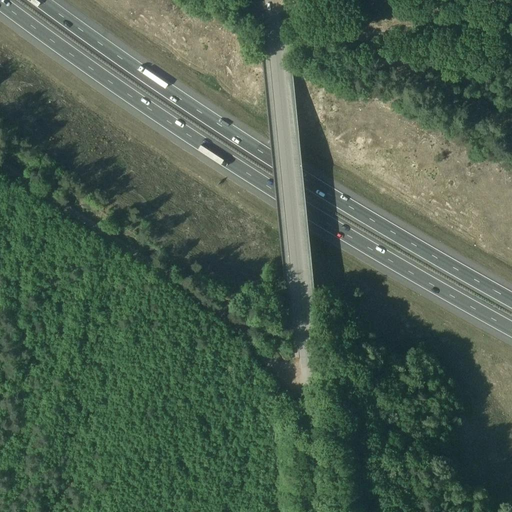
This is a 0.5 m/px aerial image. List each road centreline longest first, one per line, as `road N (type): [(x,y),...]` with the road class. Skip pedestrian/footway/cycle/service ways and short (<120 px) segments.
road 1 (motorway): [(0,7),(203,154),(511,331)]
road 2 (motorway): [(511,300),(326,193),(44,0)]
road 3 (tertiary): [(321,511),(270,0)]
road 4 (track): [(311,411),(235,323),(0,165)]
road 5 (track): [(271,4),(363,40),(511,124)]
road 6 (track): [(363,40),(388,24),(511,27)]
